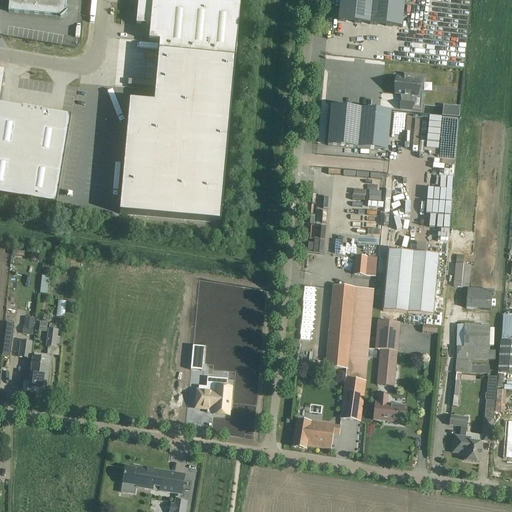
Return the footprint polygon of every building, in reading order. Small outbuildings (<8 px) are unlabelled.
[(0,0),(9,1),(8,13),(60,17),(65,12),(66,0),(0,0)] [(130,102),(119,214),(220,224),(235,60),(240,0),(138,0),(136,25),(150,26),(149,42),(160,43),(159,53),(158,53),(154,104),(130,102)] [(340,0),(338,22),(402,28),(404,0),(340,0)] [(397,79),(395,95),(403,96),(402,102),(401,101),(400,109),(412,111),(414,97),(422,98),(424,78),(425,78),(425,77),(403,75),(404,76),(404,80),(397,79)] [(71,117),(0,105),(0,195),(56,205),(71,117)] [(328,146),(387,151),(391,112),(331,106),(328,146)] [(444,106),(442,116),(459,118),(460,108),(444,106)] [(442,119),(441,138),(455,138),(455,119),(442,119)] [(388,252),(383,312),(433,316),(438,257),(425,255),(426,244),(417,243),(416,255),(388,252)] [(14,249),(12,261),(24,263),(26,250),(14,249)] [(374,277),(376,259),(356,257),(354,275),(374,277)] [(455,265),(453,287),(464,288),(466,265),(462,265),(456,265),(455,265)] [(49,277),(41,277),(39,295),(47,295),(49,277)] [(347,373),(366,375),(373,291),(334,287),(326,368),(347,370),(347,373)] [(493,309),(494,289),(468,288),(468,308),(493,309)] [(25,318),(23,335),(32,336),(35,319),(25,318)] [(48,323),(40,322),(39,332),(47,333),(48,323)] [(400,324),(379,322),(376,344),(381,345),(377,387),(393,388),(400,324)] [(7,323),(2,355),(10,356),(15,324),(7,323)] [(58,349),(58,348),(59,339),(56,338),(57,332),(54,331),(55,325),(50,325),(47,348),(58,349)] [(425,326),(424,332),(438,334),(439,328),(425,326)] [(31,343),(22,342),(19,358),(29,359),(31,343)] [(511,343),(500,342),(498,372),(511,373),(511,343)] [(193,347),(190,371),(203,372),(206,348),(193,347)] [(456,349),(456,359),(495,361),(495,352),(488,352),(488,350),(456,349)] [(31,374),(47,376),(49,361),(47,361),(48,355),(34,354),(31,374)] [(472,361),(456,360),(455,373),(489,375),(489,366),(472,366),(472,361)] [(366,375),(347,373),(346,380),(340,419),(360,422),(365,382),(366,375)] [(47,376),(31,374),(29,388),(45,390),(47,376)] [(210,392),(197,391),(195,409),(213,411),(213,415),(228,416),(230,403),(226,402),(228,388),(211,387),(210,392)] [(496,396),(496,405),(505,405),(505,397),(496,396)] [(388,398),(379,397),(378,405),(375,405),(375,411),(374,421),(383,422),(383,420),(405,421),(404,423),(405,423),(406,413),(406,409),(387,407),(388,398)] [(485,408),(484,417),(494,418),(494,408),(485,408)] [(450,417),(449,426),(461,427),(460,437),(455,437),(453,453),(465,455),(464,461),(480,463),(481,454),(482,444),(470,443),(470,439),(466,438),(468,419),(450,417)] [(493,421),(484,420),(482,441),(491,442),(493,421)] [(307,423),(297,421),(292,448),(306,450),(306,446),(331,449),(333,434),(339,435),(340,427),(307,423)] [(511,422),(507,422),(503,459),(511,459),(511,422)] [(139,470),(125,468),(123,484),(136,487),(136,488),(182,496),(185,476),(139,468),(139,470)] [(185,511),(187,502),(175,500),(174,505),(170,505),(169,511),(185,511)]
